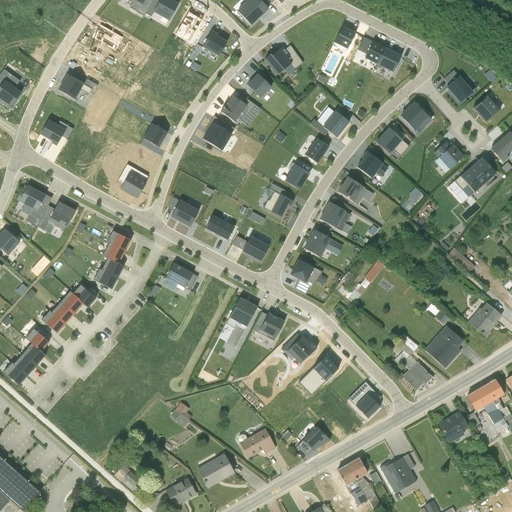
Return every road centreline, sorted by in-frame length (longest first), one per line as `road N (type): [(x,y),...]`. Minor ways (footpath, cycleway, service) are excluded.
road 1 (residential): [(266,284),(322,182),(417,81)]
road 2 (residential): [(417,81),(429,59),(421,48),(334,6),(306,12),(252,48)]
road 3 (residential): [(170,235),(40,398)]
road 4 (residential): [(252,48),(193,122),(149,221)]
road 5 (unclassified): [(0,382),(146,511)]
road 6 (tertiary): [(237,511),(405,415)]
road 7 (residential): [(266,284),(320,318),(405,415)]
road 8 (residential): [(20,143),(35,99),(98,0)]
road 9 (residential): [(18,152),(149,221)]
road 10 (tertiary): [(405,415),(511,352)]
